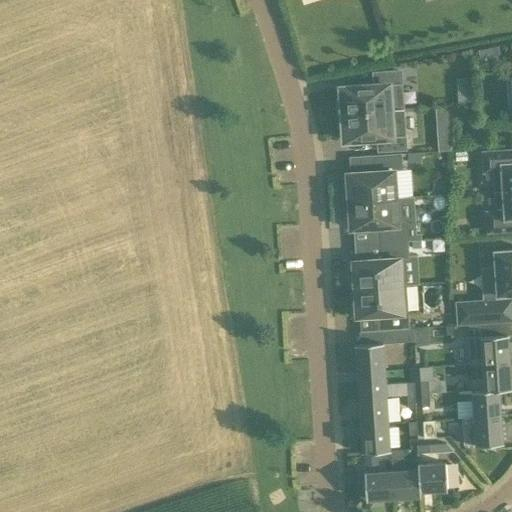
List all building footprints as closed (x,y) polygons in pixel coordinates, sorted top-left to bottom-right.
[(335,99),(336,114),(402,109),(399,71),(373,73),(374,85),(340,87),(341,98),(335,99)] [(469,100),(468,76),(455,77),(456,100),(469,100)] [(404,148),(402,109),(336,114),(337,127),(343,127),(344,140),(377,137),(378,149),(404,148)] [(493,171),(494,191),(511,189),(511,149),(482,152),(483,172),(493,171)] [(341,184),(342,201),(395,197),(394,170),(402,169),(401,153),(373,155),(374,171),(346,173),(347,184),(341,184)] [(511,189),(494,191),(496,211),(486,212),(487,232),(511,230),(511,189)] [(397,224),(395,197),(342,201),(344,217),(349,217),(350,228),(377,227),(379,243),(407,241),(406,224),(397,224)] [(408,258),(407,241),(379,243),(380,259),(352,260),(352,266),(348,266),(349,285),(353,284),(353,288),(401,285),(400,259),(408,258)] [(497,295),(485,295),(486,317),(511,315),(511,312),(511,294),(511,293),(511,249),(494,251),(497,295)] [(403,312),(401,285),(353,288),(354,292),(350,292),(351,311),(355,311),(355,316),(378,315),(379,330),(408,328),(407,312),(403,312)] [(467,324),(470,363),(508,360),(507,334),(493,335),(492,323),(467,324)] [(386,369),(385,343),(413,341),(412,328),(374,331),(375,342),(357,344),(359,370),(386,369)] [(510,389),(508,360),(470,363),(472,390),(510,389)] [(361,397),(388,396),(386,369),(359,370),(361,397)] [(420,381),(420,394),(428,394),(428,381),(420,381)] [(405,382),(406,395),(414,394),(413,382),(405,382)] [(472,390),(473,418),(498,418),(497,390),(510,389),(472,390)] [(414,394),(406,395),(407,408),(415,407),(414,394)] [(429,406),(428,394),(420,394),(421,407),(429,406)] [(362,424),(390,422),(388,396),(361,397),(362,424)] [(498,418),(473,418),(461,419),(463,446),(500,443),(498,418)] [(436,437),(435,420),(422,420),(423,438),(436,437)] [(417,434),(416,421),(408,422),(408,435),(417,434)] [(364,452),(379,451),(392,450),(390,422),(362,424),(364,452)] [(416,453),(429,452),(429,444),(416,445),(416,453)] [(402,449),(392,450),(392,458),(403,457),(402,449)] [(392,458),(392,450),(379,451),(379,458),(392,458)] [(418,469),(420,491),(446,489),(445,462),(418,464),(418,469)] [(420,495),(420,491),(418,469),(392,470),(394,497),(420,495)] [(394,497),(392,470),(366,472),(367,499),(394,497)]
